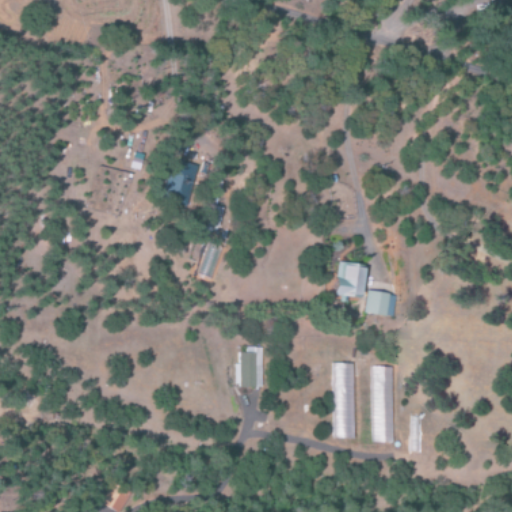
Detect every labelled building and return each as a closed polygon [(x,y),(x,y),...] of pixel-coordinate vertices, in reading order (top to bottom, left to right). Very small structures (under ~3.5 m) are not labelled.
[(156,198),(180,207),(195,169),(171,159),(156,198)] [(214,235),(222,210),(211,206),(203,231),(214,235)] [(360,266),(333,264),(330,297),(358,299),(360,266)] [(392,318),(394,295),(363,292),(361,315),(392,318)] [(253,388),(254,354),(238,353),(237,388),(253,388)] [(330,365),(331,440),(353,439),(351,365),(330,365)] [(369,443),(391,443),(390,368),(369,368),(369,443)] [(114,511),(119,511),(129,492),(108,482),(98,505),(114,511)]
